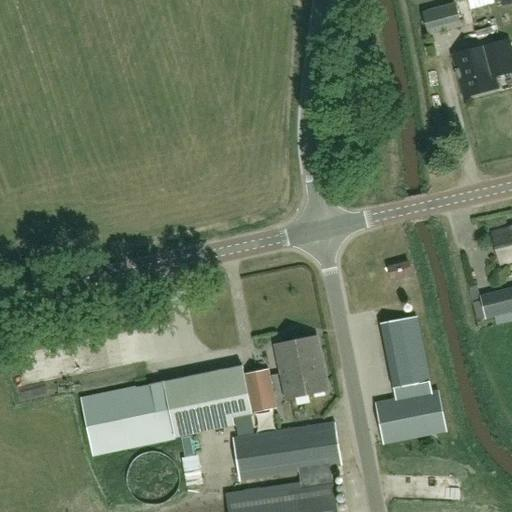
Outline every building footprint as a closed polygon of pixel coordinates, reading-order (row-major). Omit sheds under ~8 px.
[(462,28),(462,27),(473,24),(467,1),(457,4),(423,12),(429,37),(462,28)] [(464,98),(499,89),(488,46),(453,56),(464,98)] [(511,230),(494,234),(501,265),(511,262),(511,230)] [(397,279),(419,273),(416,263),(394,269),(397,279)] [(511,288),(480,297),(486,320),(511,313),(511,288)] [(399,390),(434,383),(421,318),(386,325),(399,390)] [(289,398),(327,390),(315,337),(277,346),(289,398)] [(243,366),(165,383),(82,401),(94,456),(236,426),(234,418),(277,409),(269,369),(245,374),(243,366)] [(389,443),(451,431),(443,391),(381,404),(389,443)] [(334,423),(234,439),(242,486),(342,470),(334,423)] [(179,485),(179,480),(179,474),(177,468),(174,463),(169,459),(164,455),(159,453),(153,453),(147,453),(141,455),(136,458),(132,463),(128,468),(126,473),(126,479),(126,485),(128,491),(132,496),(136,500),(141,503),(146,505),(152,506),(158,505),(164,503),(169,500),(173,496),(177,491),(179,485)] [(397,478),(416,479),(417,470),(398,469),(397,478)] [(436,491),(452,490),(452,471),(436,471),(436,491)] [(338,511),(334,484),(224,501),(225,511),(338,511)]
